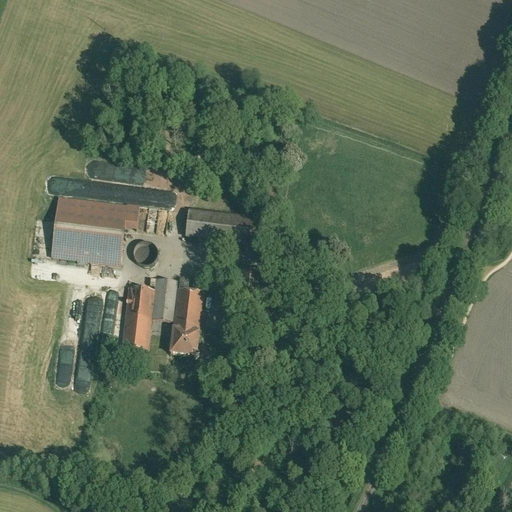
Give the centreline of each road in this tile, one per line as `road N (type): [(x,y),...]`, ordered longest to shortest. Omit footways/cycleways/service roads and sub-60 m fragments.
road 1 (track): [(511,59),(435,250),(322,285),(257,269)]
road 2 (unknown): [(220,276),(255,308),(264,393)]
